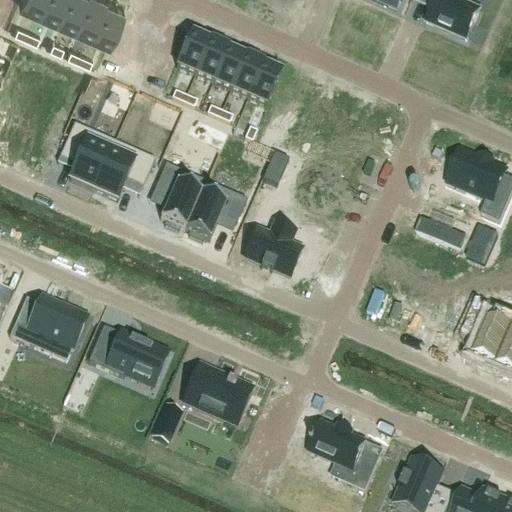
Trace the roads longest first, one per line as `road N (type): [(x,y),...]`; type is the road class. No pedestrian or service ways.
road 1 (residential): [(332,321),(0,178)]
road 2 (residential): [(0,249),(303,387)]
road 3 (residential): [(173,0),(425,110)]
road 4 (residential): [(425,110),(332,321)]
road 5 (residential): [(303,387),(511,477)]
road 6 (residential): [(511,400),(332,321)]
